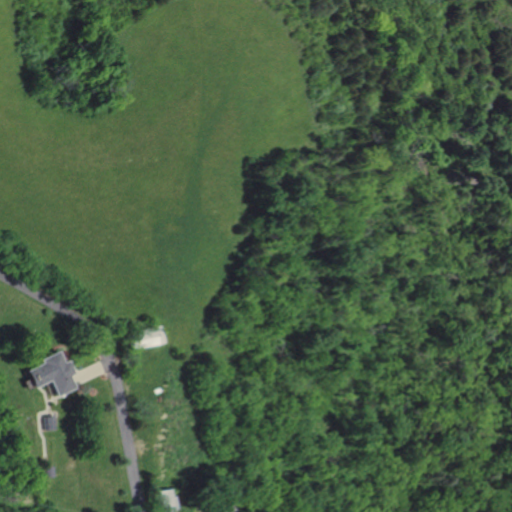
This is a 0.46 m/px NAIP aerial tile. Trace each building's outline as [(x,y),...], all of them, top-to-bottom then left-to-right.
[(153,323),(157,341),(123,349),(119,330),(153,323)] [(56,394),(49,379),(31,387),(23,369),(40,361),(38,358),(56,349),(61,360),(66,358),(72,373),(68,375),(70,380),(73,386),(56,394)] [(53,415),(53,428),(44,429),(43,415),(53,415)] [(165,488),(169,509),(156,511),(151,511),(148,491),(165,488)] [(224,502),(227,511),(199,511),(199,510),(224,502)]
